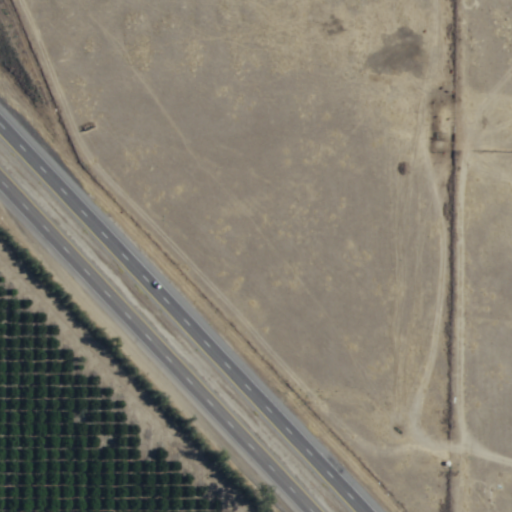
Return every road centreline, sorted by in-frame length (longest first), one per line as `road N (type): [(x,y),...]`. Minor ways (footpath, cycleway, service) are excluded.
road 1 (motorway): [(373,511),(0,117)]
road 2 (motorway): [(0,189),(303,511)]
